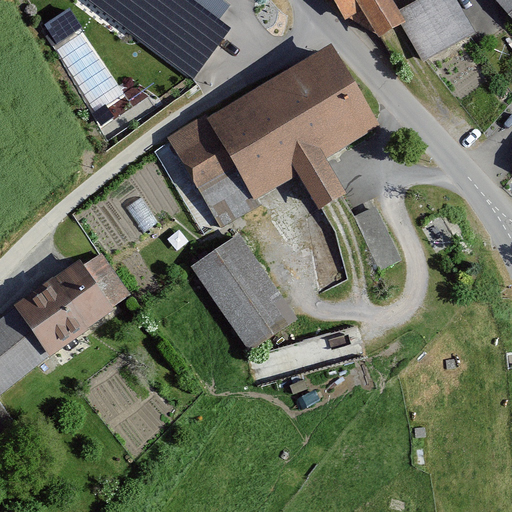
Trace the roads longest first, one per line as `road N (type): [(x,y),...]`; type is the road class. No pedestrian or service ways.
road 1 (residential): [(332,27),(131,147),(0,271)]
road 2 (unclassified): [(500,217),(332,27)]
